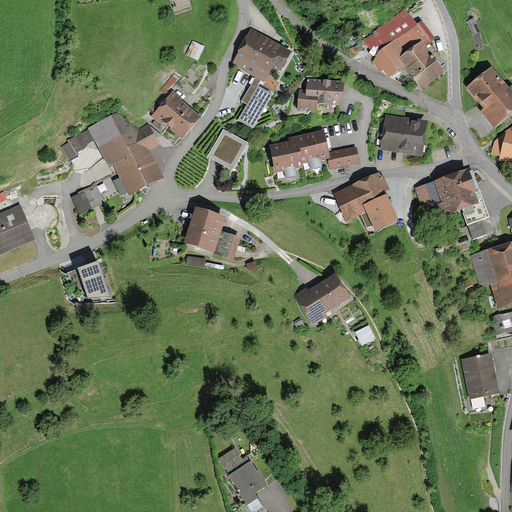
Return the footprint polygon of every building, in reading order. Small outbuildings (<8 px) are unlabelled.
[(475,20),(467,23),(474,49),(483,47),(475,20)] [(403,64),(415,79),(435,65),(422,48),(434,39),(421,23),(375,58),(388,76),(403,64)] [(233,65),(262,81),(278,52),(249,36),(233,65)] [(198,59),(203,47),(192,42),(187,54),(198,59)] [(511,93),(493,69),(468,89),(495,125),(511,112),(511,93)] [(237,121),(252,129),(270,96),(256,89),(259,82),(253,79),(241,102),(246,105),(237,121)] [(338,106),(340,83),(308,81),(307,99),(298,99),(297,110),(313,111),(313,105),(338,106)] [(151,116),(179,138),(194,120),(166,98),(151,116)] [(127,192),(128,194),(164,177),(151,150),(159,146),(148,124),(137,129),(117,113),(88,128),(88,129),(94,140),(110,167),(114,166),(120,178),(127,192)] [(382,149),(419,153),(422,124),(385,120),(382,149)] [(62,146),(69,160),(79,154),(78,152),(84,148),(88,143),(94,140),(88,129),(67,140),(69,143),(62,146)] [(501,160),(511,162),(511,130),(508,133),(501,160)] [(244,145),(224,133),(211,157),(232,168),(244,145)] [(322,136),(270,147),(275,170),(327,159),(330,169),(358,164),(355,148),(325,154),(322,136)] [(486,218),(469,170),(419,189),(430,219),(460,208),(467,225),(486,218)] [(127,192),(120,178),(113,181),(121,195),(127,192)] [(375,227),(392,220),(375,178),(337,194),(347,217),(367,209),(375,227)] [(72,197),(79,213),(104,202),(97,186),(72,197)] [(0,193),(0,202),(8,199),(5,192),(0,193)] [(0,252),(32,239),(18,206),(0,213),(0,252)] [(195,212),(184,243),(211,253),(222,221),(195,212)] [(497,306),(511,301),(511,220),(507,222),(511,239),(511,244),(473,255),(481,284),(491,281),(497,306)] [(236,239),(223,235),(218,254),(230,257),(236,239)] [(204,259),(190,258),(189,266),(203,268),(204,259)] [(98,265),(71,274),(76,288),(86,285),(89,291),(107,290),(98,265)] [(332,276),(296,300),(310,321),(346,298),(332,276)] [(508,315),(492,318),(495,333),(510,330),(508,315)] [(371,325),(356,332),(363,346),(377,339),(371,325)] [(468,399),(495,394),(488,356),(461,362),(468,399)] [(264,511),(254,494),(264,488),(246,458),(240,462),(233,451),(217,461),(249,511),(264,511)]
